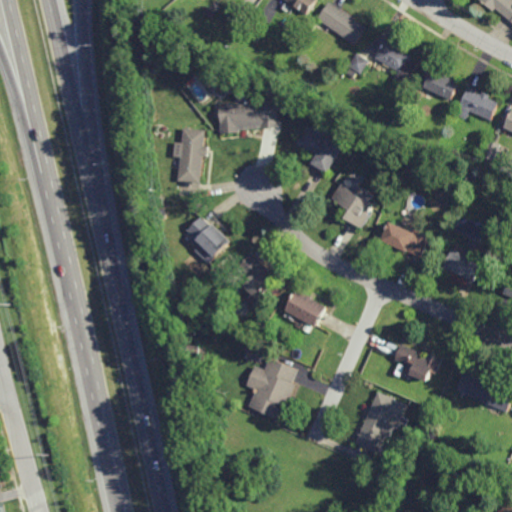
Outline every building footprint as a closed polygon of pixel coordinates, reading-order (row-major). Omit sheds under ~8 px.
[(318,0),(306,15),(286,0),(318,0)] [(511,0),(511,21),(496,8),(494,11),(486,4),(485,4),(483,2),(481,0),(511,0)] [(340,9),(341,8),(355,17),(353,19),(367,28),(355,45),(317,19),(329,1),(340,9)] [(239,29),(226,20),(236,6),(248,15),(239,29)] [(266,28),(256,42),(244,33),(254,19),(266,28)] [(310,34),(305,30),(309,23),(314,27),(310,34)] [(406,85),(396,78),(400,72),(375,58),(385,40),(413,55),(410,60),(418,65),(406,85)] [(180,65),(177,55),(185,53),(188,63),(180,65)] [(360,74),(348,66),(357,53),(369,61),(360,74)] [(353,77),(347,73),(350,68),(356,73),(353,77)] [(452,100),(424,87),(432,70),(460,83),(452,100)] [(482,95),(483,92),(491,95),(489,98),(500,103),(492,121),(470,111),(467,119),(456,115),(468,87),(476,91),(476,92),(482,95)] [(222,133),(221,104),(278,101),(280,128),(241,130),(241,132),(222,133)] [(316,130),(317,128),(326,133),(323,136),(343,148),(328,173),(312,163),(317,156),(297,144),(308,126),(316,130)] [(209,157),(205,156),(202,183),(180,181),(186,128),(208,131),(206,147),(210,148),(209,157)] [(366,140),(361,137),(364,132),(369,135),(366,140)] [(494,160),(483,156),(490,140),(501,145),(494,160)] [(390,151),(381,147),(384,141),(392,145),(390,151)] [(478,158),(473,155),(475,150),(481,152),(478,158)] [(400,181),(394,178),(400,164),(406,167),(400,181)] [(374,212),(373,211),(362,228),(348,219),(352,211),(333,199),(342,184),(375,205),(373,207),(376,209),(374,212)] [(159,220),(157,215),(164,212),(166,217),(159,220)] [(213,226),(215,225),(233,242),(217,258),(216,258),(210,264),(197,251),(204,245),(190,232),(204,217),(213,226)] [(415,232),(416,229),(432,236),(423,257),(409,251),(408,253),(383,241),(392,222),(415,232)] [(504,253),(500,251),(503,245),(508,247),(504,253)] [(477,282),(446,269),(453,250),(484,263),(477,282)] [(262,301),(248,288),(254,282),(240,268),(253,254),(281,282),(262,301)] [(308,298),(310,296),(314,298),(313,299),(328,309),(317,328),(288,311),(299,292),(308,298)] [(188,312),(179,311),(180,304),(189,305),(188,312)] [(428,357),(430,354),(445,360),(439,374),(433,372),(430,380),(413,373),(415,367),(397,360),(403,345),(418,351),(418,353),(428,357)] [(288,406),(285,405),(279,418),(251,406),(272,358),(299,370),(294,382),(298,383),(288,406)] [(511,390),(511,404),(508,413),(458,391),(466,371),(511,390)] [(392,438),(385,435),(377,453),(357,443),(380,392),(400,401),(390,424),(396,427),(392,438)]
